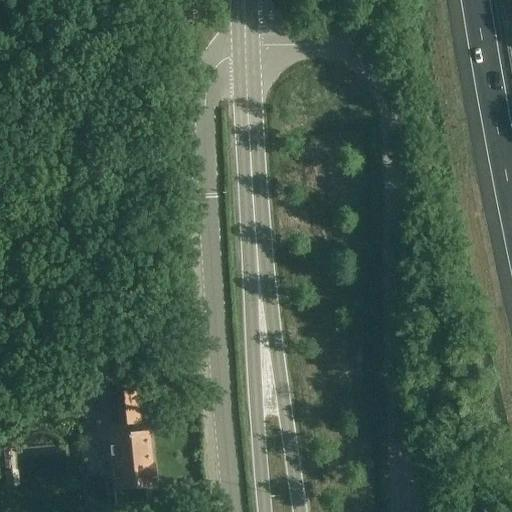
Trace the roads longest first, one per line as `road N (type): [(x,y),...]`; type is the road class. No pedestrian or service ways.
road 1 (unclassified): [(246,49),(334,49),(375,69),(386,85),(407,511)]
road 2 (unclassified): [(232,511),(208,83),(246,49)]
road 3 (primary): [(260,313),(246,49)]
road 4 (motorway): [(474,0),(511,200)]
road 5 (primary): [(299,511),(260,313)]
road 6 (primary): [(260,313),(257,417),(267,511)]
